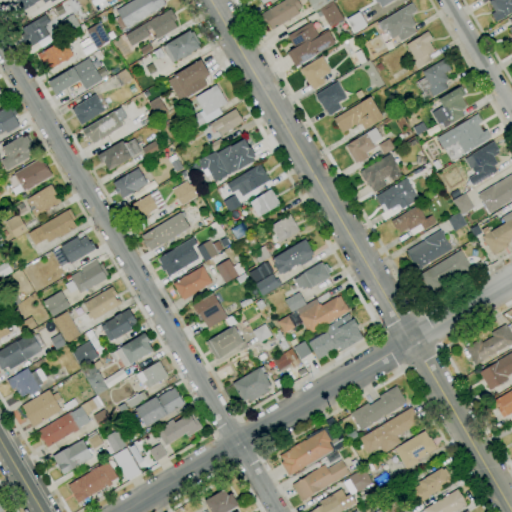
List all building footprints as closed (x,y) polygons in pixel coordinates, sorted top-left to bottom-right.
[(41,0),(22,12),(15,0),(54,0),(50,3),(49,0),(43,3),(41,0)] [(120,30),(113,19),(119,16),(115,10),(132,0),(162,0),(165,5),(126,28),(125,27),(120,30)] [(271,30),(267,23),(264,25),(258,16),(284,0),(297,0),(301,8),(297,10),(299,14),(271,30)] [(319,9),(314,12),(307,0),(332,0),(333,1),(332,1),(319,9)] [(394,0),(381,8),(378,2),(376,3),(374,0),(394,0)] [(511,12),(496,22),(491,14),(494,12),(488,2),(491,0),(511,0),(511,12)] [(332,1),(343,19),(329,27),(319,9),(332,1)] [(400,41),(397,36),(391,39),(385,29),(382,31),(377,24),(411,4),(416,11),(411,14),(413,17),(410,18),(411,20),(413,19),(416,24),(411,27),(414,32),(400,41)] [(130,46),(124,36),(151,20),(151,19),(157,16),(158,16),(170,9),(176,19),(173,21),(176,28),(157,39),(157,38),(154,40),(154,38),(152,39),(147,30),(146,31),(149,36),(130,46)] [(354,33),(346,20),(358,12),(367,25),(354,33)] [(31,46),(28,42),(26,43),(21,35),(24,33),(21,29),(44,14),(49,22),(43,26),(49,35),(31,46)] [(74,37),(71,31),(67,33),(61,21),(73,14),(79,26),(78,27),(81,33),(74,37)] [(295,67),(286,53),(294,48),(287,36),(310,22),(318,35),(326,31),(327,32),(328,32),(335,43),(295,67)] [(86,31),(98,23),(109,41),(96,48),(86,31)] [(110,40),(107,34),(111,31),(115,37),(110,40)] [(171,63),(162,47),(166,45),(165,44),(189,31),(190,33),(193,32),(200,44),(198,45),(199,48),(191,53),(191,54),(183,59),(183,58),(175,62),(175,61),(171,63)] [(416,69),(413,63),(415,61),(406,45),(427,32),(432,39),(428,42),(434,51),(427,55),(430,60),(416,69)] [(50,69),(47,64),(43,66),(37,55),(64,40),(73,56),(50,69)] [(142,55),(139,50),(148,44),(152,50),(142,55)] [(157,59),(153,52),(159,48),(163,55),(157,59)] [(313,90),(310,84),(309,85),(300,70),(321,57),(330,72),(321,77),(325,83),(313,90)] [(424,101),(420,94),(423,93),(416,82),(424,77),(422,72),(444,59),(451,70),(444,73),(451,86),(435,96),(434,95),(424,101)] [(187,97),(184,93),(183,93),(173,76),(200,60),(208,73),(202,77),(207,85),(187,97)] [(378,71),(375,66),(380,63),(383,69),(378,71)] [(55,95),(47,83),(73,67),(80,80),(55,95)] [(120,86),(114,76),(125,68),(132,78),(120,86)] [(329,115),(325,110),(324,111),(315,95),(336,82),(345,98),(337,103),(340,108),(329,115)] [(221,114),(194,130),(187,119),(202,110),(194,98),(216,85),(226,103),(217,108),(221,114)] [(444,127),(441,122),(438,125),(431,113),(442,106),(438,99),(460,86),(465,94),(460,97),(466,106),(463,107),(464,108),(460,110),(463,116),(444,127)] [(358,99),(355,94),(360,90),(364,96),(358,99)] [(80,125),(71,109),(95,95),(104,110),(80,125)] [(341,133),(333,119),(369,97),(382,119),(364,130),(360,124),(355,127),(354,125),(352,126),(352,127),(341,133)] [(157,118),(150,108),(161,102),(167,112),(157,118)] [(0,133),(0,111),(9,105),(9,106),(11,105),(17,114),(13,116),(19,126),(6,133),(5,131),(0,133)] [(401,113),(398,108),(403,105),(407,110),(401,113)] [(93,144),(90,138),(88,140),(82,130),(113,111),(113,112),(120,108),(126,118),(120,122),(122,126),(93,144)] [(221,135),(217,130),(214,132),(209,124),(235,109),(243,122),(221,135)] [(463,153),(456,141),(442,150),(436,138),(477,114),(481,122),(477,124),(482,132),(486,130),(490,137),(463,153)] [(155,130),(151,124),(156,121),(160,127),(155,130)] [(416,135),(412,128),(422,123),(426,129),(416,135)] [(355,164),(344,146),(375,128),(381,139),(373,144),(375,147),(366,153),(368,157),(359,163),(358,162),(355,164)] [(183,144),(179,139),(192,130),(195,134),(197,137),(188,142),(188,141),(183,144)] [(6,171),(0,160),(7,157),(1,148),(21,136),(23,138),(26,136),(35,150),(26,155),(28,158),(6,171)] [(165,146),(162,141),(167,138),(170,143),(165,146)] [(213,152),(208,144),(211,142),(212,143),(220,138),(224,145),(214,151),(213,152)] [(109,171),(103,162),(101,163),(96,156),(121,141),(123,144),(125,143),(126,144),(134,139),(141,151),(130,157),(131,158),(109,171)] [(214,182),(206,168),(202,171),(197,162),(213,152),(214,151),(216,153),(230,145),(230,147),(243,139),(249,149),(250,148),(255,157),(253,158),(254,161),(238,170),(237,169),(214,182)] [(383,154),(378,145),(388,139),(394,148),(383,154)] [(146,158),(141,149),(154,141),(159,150),(146,158)] [(472,186),(468,179),(475,175),(472,169),(477,166),(470,155),(493,142),(498,150),(497,150),(499,153),(493,157),(497,163),(493,165),(497,171),(472,186)] [(373,193),(370,187),(369,188),(364,180),(363,180),(359,173),(360,173),(360,172),(390,154),(400,172),(399,172),(401,176),(392,181),(389,175),(381,180),(385,186),(373,193)] [(176,172),(168,159),(174,155),(182,168),(176,172)] [(23,191),(13,174),(41,158),(52,176),(27,190),(26,189),(23,191)] [(242,196),(237,189),(231,193),(226,184),(259,164),(269,180),(242,196)] [(121,199),(118,194),(116,195),(114,190),(115,188),(112,183),(138,168),(147,184),(138,189),(139,191),(136,193),(135,191),(121,199)] [(511,199),(488,214),(477,195),(511,174),(511,199)] [(384,212),(375,197),(405,179),(417,199),(401,209),(398,204),(384,212)] [(181,206),(171,190),(186,181),(189,185),(193,183),(200,195),(181,206)] [(34,218),(28,208),(30,207),(25,200),(50,185),(60,202),(50,209),(49,206),(44,209),(45,211),(34,218)] [(258,217),(249,202),(271,189),(280,204),(258,217)] [(140,223),(132,211),(131,212),(128,207),(156,190),(165,206),(158,210),(157,209),(146,215),(148,219),(140,223)] [(459,212),(452,201),(464,193),(473,208),(461,215),(459,212)] [(411,236),(407,229),(400,233),(397,229),(395,230),(390,222),(417,206),(425,219),(431,215),(435,223),(423,230),(423,229),(421,231),(422,233),(419,235),(418,233),(411,236)] [(34,245),(27,234),(69,209),(75,219),(72,221),(75,226),(47,243),(45,239),(34,245)] [(493,256),(481,237),(505,223),(501,217),(511,210),(511,237),(509,239),(510,241),(506,243),(508,247),(493,256)] [(461,215),(466,225),(454,232),(446,220),(459,212),(461,215)] [(150,251),(148,247),(146,248),(142,241),(144,240),(141,236),(180,213),(189,228),(150,251)] [(38,223),(14,238),(5,222),(17,215),(23,225),(35,218),(38,223)] [(279,243),(270,227),(289,215),(299,231),(279,243)] [(205,225),(202,221),(208,217),(211,222),(205,225)] [(418,271),(414,264),(413,265),(407,255),(408,254),(406,251),(424,240),(440,230),(441,232),(442,232),(444,234),(443,235),(451,249),(421,267),(422,268),(418,271)] [(60,267),(53,254),(61,249),(60,247),(76,237),(78,241),(85,237),(88,242),(90,241),(95,248),(93,249),(93,250),(69,264),(69,263),(60,267)] [(168,276),(164,270),(162,272),(159,266),(161,265),(157,259),(193,237),(196,244),(191,247),(198,258),(168,276)] [(224,249),(219,241),(225,237),(230,245),(224,249)] [(204,262),(196,248),(209,240),(217,254),(204,262)] [(278,275),(272,265),(275,263),(272,259),(305,240),(313,255),(291,268),(291,269),(282,274),(282,273),(278,275)] [(218,252),(213,244),(218,241),(223,249),(218,252)] [(255,265),(249,256),(253,254),(252,253),(264,246),(270,257),(258,264),(258,263),(255,265)] [(430,293),(424,283),(426,281),(422,274),(460,250),(471,268),(430,293)] [(79,293),(77,289),(70,294),(64,285),(72,280),(70,277),(79,271),(80,274),(82,273),(80,268),(95,259),(99,265),(101,264),(108,275),(105,277),(106,279),(87,290),(86,289),(79,293)] [(215,267),(228,259),(232,267),(239,263),(244,272),(224,283),(215,267)] [(1,279),(0,277),(0,265),(5,262),(12,272),(1,279)] [(307,289),(306,287),(302,290),(301,287),(298,289),(293,280),(300,276),(299,275),(320,263),(322,266),(325,264),(330,272),(327,274),(329,277),(307,289)] [(211,283),(194,292),(195,294),(183,300),(182,298),(181,299),(172,283),(202,266),(211,283)] [(261,296),(254,284),(271,274),(275,280),(277,278),(281,285),(261,296)] [(93,320),(91,318),(89,320),(86,315),(89,313),(83,304),(111,287),(116,295),(113,297),(115,301),(118,299),(121,303),(93,320)] [(51,317),(42,302),(60,291),(69,306),(51,317)] [(295,310),(291,313),(284,301),(298,293),(305,305),(295,310)] [(207,329),(199,314),(197,315),(191,306),(198,302),(197,302),(201,299),(201,300),(212,294),(227,317),(207,329)] [(305,305),(315,299),(319,305),(319,304),(320,306),(336,297),(337,298),(340,296),(349,311),(308,334),(302,323),(299,325),(297,320),(299,319),(297,316),(298,315),(295,310),(305,305)] [(109,342),(104,334),(100,336),(99,334),(103,331),(100,327),(104,325),(104,324),(114,318),(113,317),(120,313),(120,314),(128,309),(136,323),(133,325),(130,327),(131,329),(114,340),(113,339),(109,342)] [(67,343),(53,319),(66,311),(80,335),(67,343)] [(284,334),(277,322),(288,315),(289,316),(294,313),(297,318),(292,321),(295,327),(284,334)] [(229,327),(224,320),(231,316),(236,323),(229,327)] [(0,338),(0,317),(9,333),(0,338)] [(22,335),(16,326),(30,317),(36,326),(22,335)] [(318,360),(308,343),(309,343),(306,338),(316,332),(319,337),(321,335),(319,331),(323,329),(331,341),(334,339),(332,336),(339,332),(337,329),(353,319),(357,327),(356,328),(362,338),(340,351),(338,348),(318,360)] [(259,343),(252,332),(264,324),(271,335),(259,343)] [(475,366),(465,348),(479,339),(481,343),(492,336),(490,333),(505,324),(511,335),(511,342),(482,360),(483,361),(475,366)] [(215,360),(205,343),(233,326),(243,343),(215,360)] [(282,351),(278,344),(281,343),(279,339),(276,340),(273,333),(278,330),(289,348),(282,351)] [(9,370),(7,367),(1,370),(0,368),(0,349),(15,341),(16,342),(30,333),(31,334),(33,333),(35,335),(32,336),(41,351),(9,370)] [(124,367),(119,359),(117,360),(113,353),(120,349),(119,348),(144,333),(148,341),(147,342),(152,351),(129,365),(129,364),(124,367)] [(56,350),(49,339),(58,334),(65,345),(56,350)] [(292,348),(288,342),(294,338),(298,344),(292,348)] [(81,367),(71,352),(88,341),(97,357),(81,367)] [(292,349),(303,342),(310,353),(299,360),(292,349)] [(299,360),(296,362),(298,365),(292,369),(290,365),(280,372),(273,360),(292,348),(292,349),(299,360)] [(489,391),(478,373),(497,361),(511,351),(511,373),(506,377),(507,379),(489,391)] [(147,388),(144,382),(140,384),(135,375),(158,361),(167,377),(147,388)] [(96,396),(81,371),(93,364),(103,380),(122,369),(126,377),(96,396)] [(249,403),(247,399),(243,402),(232,384),(259,367),(260,368),(262,367),(265,371),(262,372),(264,375),(265,374),(266,376),(265,377),(270,386),(266,388),(268,391),(249,403)] [(21,398),(19,394),(18,394),(14,388),(11,390),(6,380),(26,368),(30,374),(39,368),(46,379),(41,382),(42,383),(38,386),(40,390),(29,396),(28,394),(21,398)] [(358,430),(349,414),(367,403),(368,405),(379,399),(378,397),(395,386),(404,402),(358,430)] [(145,427),(134,409),(155,397),(156,398),(159,397),(158,396),(168,390),(169,391),(174,388),(184,405),(145,427)] [(32,427),(24,414),(25,413),(21,406),(48,390),(51,396),(57,393),(61,400),(56,403),(60,410),(32,427)] [(511,412),(502,418),(497,409),(498,408),(494,401),(511,390),(511,412)] [(129,409),(125,402),(135,396),(134,394),(136,393),(137,395),(143,391),(147,399),(129,409)] [(85,414),(80,405),(96,396),(101,404),(85,414)] [(66,411),(63,406),(74,399),(77,404),(66,411)] [(121,413),(117,407),(124,403),(127,410),(121,413)] [(47,447),(42,440),(40,441),(35,432),(70,411),(71,412),(81,407),(89,421),(79,427),(80,429),(73,433),(73,432),(47,447)] [(383,453),(379,447),(368,454),(358,438),(410,407),(419,423),(396,436),(400,443),(383,453)] [(99,428),(92,416),(103,409),(110,421),(99,428)] [(165,446),(156,432),(160,429),(167,424),(167,423),(172,420),(174,423),(191,413),(196,421),(197,420),(202,428),(188,436),(185,433),(165,446)] [(114,453),(104,437),(116,430),(126,446),(114,453)] [(330,441),(327,443),(333,451),(305,468),(304,467),(288,476),(280,463),(283,461),(280,456),(290,449),(290,448),(304,440),(304,441),(323,430),(330,441)] [(93,450),(86,439),(87,438),(86,436),(94,431),(103,443),(93,450)] [(405,469),(393,449),(394,449),(424,431),(428,439),(429,438),(436,449),(416,461),(416,462),(405,469)] [(62,475),(57,466),(58,465),(53,457),(81,440),(86,450),(89,449),(91,452),(89,452),(92,457),(62,475)] [(155,462),(148,451),(159,444),(166,455),(155,462)] [(137,464),(128,448),(133,445),(143,461),(137,464)] [(126,480),(112,456),(125,448),(140,472),(126,480)] [(301,501),(292,485),(324,465),(326,469),(327,469),(341,461),(348,473),(301,501)] [(77,503),(73,495),(74,495),(68,485),(107,462),(117,478),(110,482),(111,484),(106,488),(105,487),(77,503)] [(418,504),(411,492),(413,491),(412,489),(419,485),(417,482),(425,477),(441,467),(442,470),(445,469),(449,476),(448,477),(450,480),(449,483),(441,488),(440,490),(437,492),(435,492),(429,495),(430,497),(418,504)] [(357,493),(348,477),(363,468),(372,484),(357,493)] [(225,511),(209,511),(203,501),(223,489),(227,496),(230,494),(237,505),(225,511)] [(308,511),(321,505),(319,502),(341,489),(345,497),(350,494),(355,503),(340,511),(308,511)] [(454,511),(424,511),(423,509),(432,504),(432,503),(434,501),(435,502),(445,496),(444,495),(447,494),(448,495),(456,489),(466,505),(454,511)]
